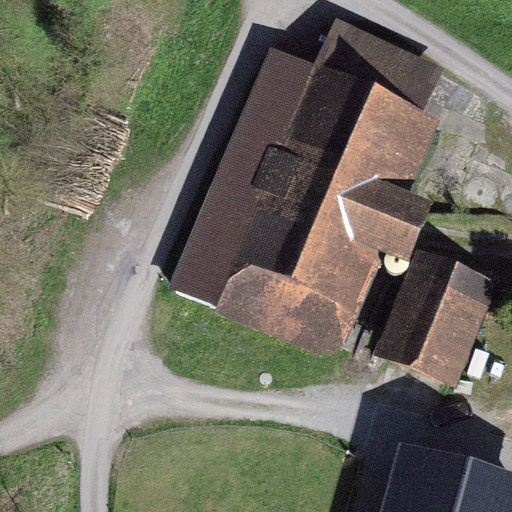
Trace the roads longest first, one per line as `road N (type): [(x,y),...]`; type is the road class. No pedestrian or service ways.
road 1 (unclassified): [(295,0),(136,282),(96,401),(94,511)]
road 2 (track): [(357,0),(511,103)]
